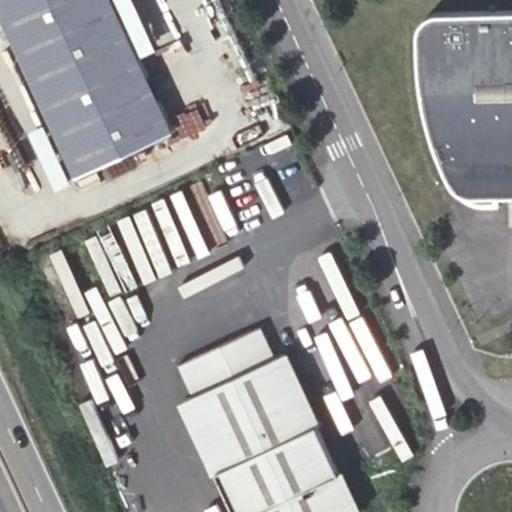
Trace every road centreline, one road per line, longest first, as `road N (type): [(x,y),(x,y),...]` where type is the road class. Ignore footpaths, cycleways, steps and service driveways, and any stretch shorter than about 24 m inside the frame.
road 1 (unclassified): [(275,0),(420,330)]
road 2 (unclassified): [(420,330),(447,470)]
road 3 (unclassified): [(511,430),(420,330)]
road 4 (primary): [(52,511),(0,400)]
